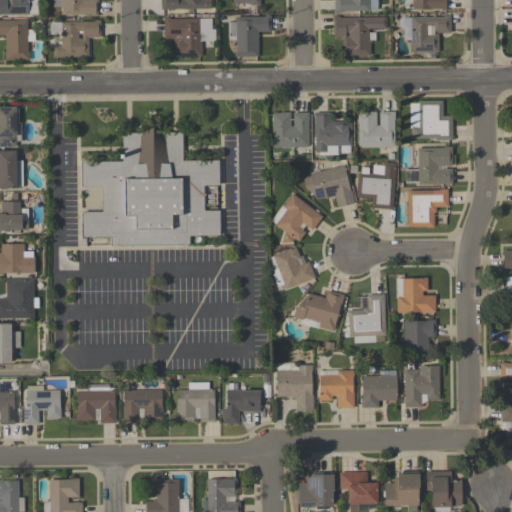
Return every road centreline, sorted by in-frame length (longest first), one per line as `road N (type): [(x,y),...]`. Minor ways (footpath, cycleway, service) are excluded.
road 1 (residential): [(511,79),(0,87)]
road 2 (residential): [(469,437),(0,457)]
road 3 (residential): [(469,437),(467,250),(483,191),(481,0)]
